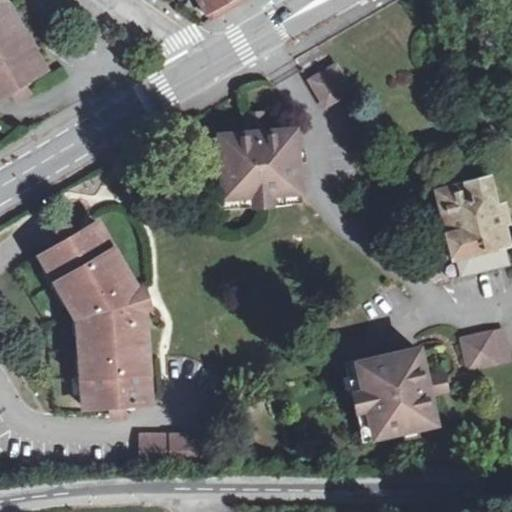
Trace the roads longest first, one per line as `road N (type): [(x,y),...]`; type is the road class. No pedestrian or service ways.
road 1 (tertiary): [(0,503),(131,487),(511,494)]
road 2 (residential): [(511,299),(485,315),(442,314),(336,229),(319,195),(311,103),(270,30)]
road 3 (secondary): [(201,72),(0,188)]
